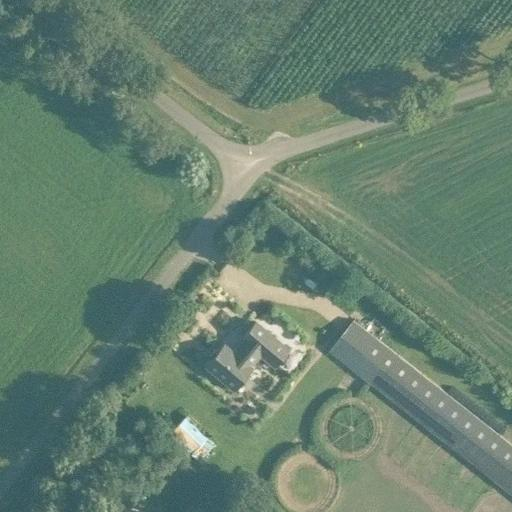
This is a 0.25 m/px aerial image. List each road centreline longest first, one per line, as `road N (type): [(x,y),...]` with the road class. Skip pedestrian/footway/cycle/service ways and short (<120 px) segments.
road 1 (unclassified): [(0,494),(252,172)]
road 2 (unclassified): [(511,76),(297,142),(252,172)]
road 3 (unclassified): [(252,172),(183,105),(46,0)]
